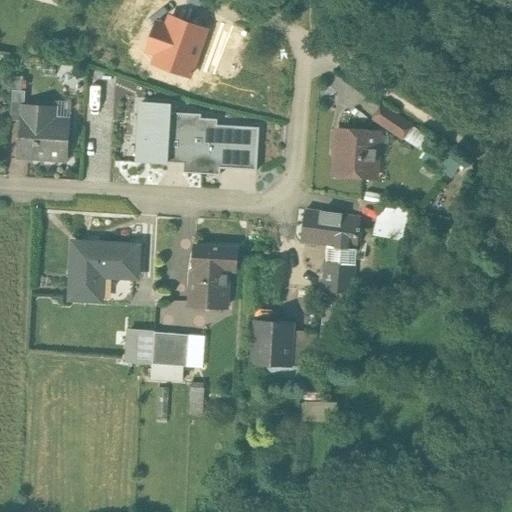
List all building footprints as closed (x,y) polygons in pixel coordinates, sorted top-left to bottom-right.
[(11,90),(10,99),(9,120),(20,120),(21,105),(24,105),(25,92),(25,91),(11,90)] [(72,115),(73,101),(59,101),(58,114),(72,115)] [(259,127),(217,125),(218,119),(201,118),(201,114),(170,112),(170,104),(141,103),(137,162),(167,163),(167,156),(181,157),(184,158),(184,172),(220,174),(221,168),(257,170),(259,127)] [(18,157),(19,157),(66,160),(68,129),(68,128),(53,127),(54,108),(22,105),(22,106),(18,156),(18,157)] [(382,105),(381,106),(373,118),(403,138),(411,126),(382,106),(382,105)] [(406,139),(420,146),(428,133),(414,125),(406,139)] [(334,175),(351,177),(369,178),(371,162),(376,162),(378,131),(338,128),(337,130),(343,130),(341,157),(335,157),(334,175)] [(455,175),(466,153),(427,135),(424,144),(428,146),(421,160),(455,175)] [(354,249),(355,241),(358,217),(306,211),(302,242),(302,243),(337,247),(335,262),(350,263),(352,250),(352,249),(354,249)] [(499,250),(511,252),(511,236),(502,235),(501,235),(499,250)] [(96,274),(112,275),(135,276),(137,246),(72,241),(68,296),(94,298),(96,274)] [(195,245),(192,293),(191,305),(225,308),(227,271),(235,271),(237,249),(236,248),(195,245)] [(346,291),(350,266),(350,264),(325,261),(322,288),(346,291)] [(259,322),(257,336),(254,363),(286,366),(291,326),(259,322)] [(188,335),(173,333),(155,332),(153,363),(185,366),(186,366),(188,335)] [(152,378),(171,380),(182,380),(182,366),(153,364),(152,364),(152,378)] [(157,416),(166,417),(167,416),(169,388),(160,387),(159,387),(157,416)] [(191,387),(191,398),(190,414),(203,414),(203,389),(203,388),(191,387)] [(304,398),(304,419),(338,420),(338,399),(304,398)]
